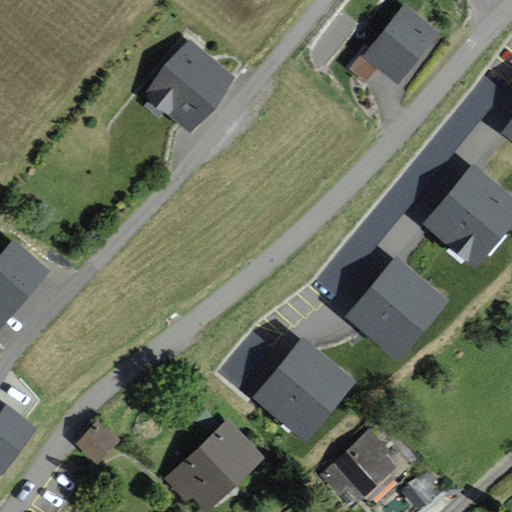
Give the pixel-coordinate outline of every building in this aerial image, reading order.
[(401,8),(365,53),(400,81),(436,35),(401,8)] [(190,38),(145,92),(191,130),(236,76),(190,38)] [(511,138),(511,115),(501,131),(511,138)] [(476,266),(511,223),(511,194),(473,162),(423,222),(476,266)] [(13,240),(0,255),(0,328),(49,271),(13,240)] [(399,358),(449,298),(396,254),(346,314),(399,358)] [(307,439),(356,379),(304,336),(254,396),(307,439)] [(9,407),(0,419),(0,469),(5,472),(37,426),(9,407)] [(121,441),(95,420),(75,446),(101,467),(121,441)] [(204,511),(263,459),(227,420),(168,473),(203,511),(204,511)] [(391,450),(371,430),(325,475),(346,496),(353,489),(365,501),(372,494),(378,500),(399,479),(393,473),(398,468),(386,455),(391,450)]
